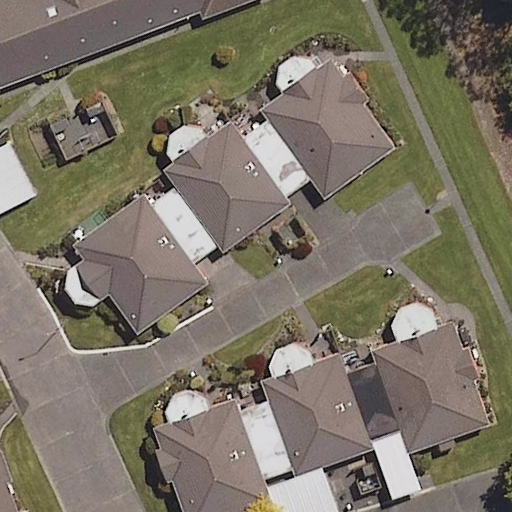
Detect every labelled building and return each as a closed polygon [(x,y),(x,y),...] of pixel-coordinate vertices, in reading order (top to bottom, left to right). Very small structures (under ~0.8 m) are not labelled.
[(0,0),(0,84),(204,7),(206,14),(243,0),(0,0)] [(79,297),(95,300),(112,288),(141,328),(209,279),(200,266),(321,179),(330,192),(395,145),(331,56),(318,66),(311,56),(305,54),(285,59),(277,77),(284,90),(266,103),(274,113),(244,135),(232,119),(213,133),(206,123),(195,119),(183,121),(174,128),(167,146),(176,170),(74,243),(85,259),(72,268),(71,287),(79,297)] [(0,210),(37,191),(11,140),(0,145),(0,210)] [(214,406),(210,394),(193,385),(177,389),(166,405),(170,421),(156,425),(186,511),(233,511),(272,499),(276,511),(328,511),(340,508),(324,462),(406,434),(411,448),(493,420),(458,317),(437,324),(433,311),(419,304),(410,306),(400,314),(397,323),(402,336),(375,346),(373,340),(316,359),(312,346),(291,342),(276,354),(273,360),(278,373),(264,377),(268,387),(214,406)] [(0,511),(24,511),(22,505),(14,508),(0,467),(0,511)]
